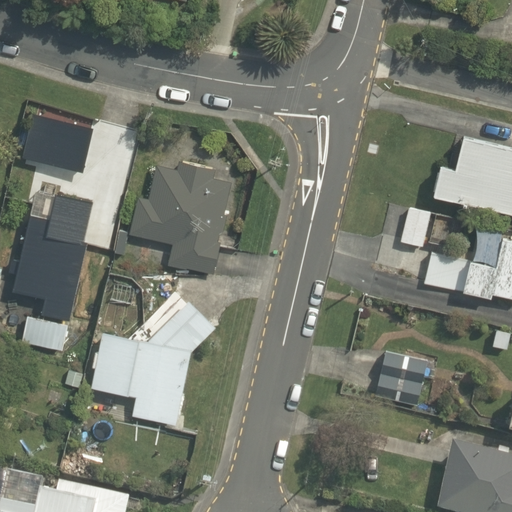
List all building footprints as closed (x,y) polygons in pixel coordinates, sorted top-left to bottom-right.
[(438,161),(431,190),(511,210),(511,144),(464,132),(455,165),(438,161)] [(212,284),(234,170),(184,161),(181,177),(144,170),(132,234),(178,243),(171,277),(212,284)] [(116,228),(122,186),(93,182),(91,198),(29,189),(14,290),(46,295),(43,314),(77,318),(90,224),(116,228)] [(401,235),(422,242),(432,209),(411,203),(401,235)] [(511,233),(502,232),(477,228),(472,258),(428,251),(422,286),(511,301),(511,233)] [(151,336),(100,328),(94,384),(131,388),(128,416),(178,421),(178,416),(178,412),(178,407),(179,402),(180,397),(181,392),(182,388),(183,383),(184,378),(186,374),(188,369),(189,365),(191,360),(194,356),(196,352),(198,347),(201,343),(204,339),(207,336),(210,332),(213,328),(215,326),(193,296),(151,336)] [(71,319),(26,313),(22,343),(66,349),(71,319)] [(511,511),(511,446),(453,435),(437,511),(511,511)] [(0,511),(128,511),(133,493),(78,481),(75,494),(41,487),(37,507),(1,499),(0,502),(0,511)]
